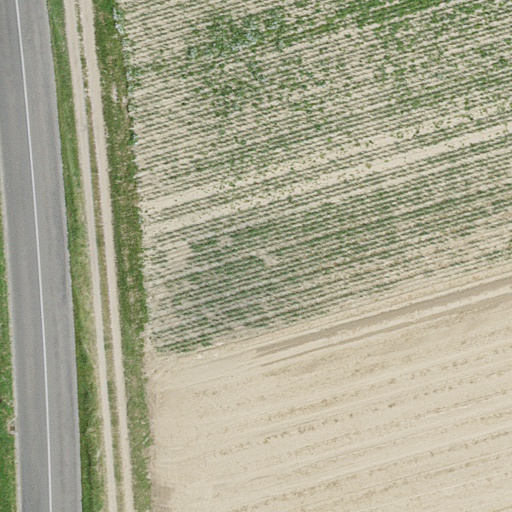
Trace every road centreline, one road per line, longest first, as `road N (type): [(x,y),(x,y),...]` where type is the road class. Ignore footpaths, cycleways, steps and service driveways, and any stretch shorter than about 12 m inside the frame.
road 1 (track): [(119,511),(73,0)]
road 2 (tertiary): [(47,511),(40,290),(14,0)]
